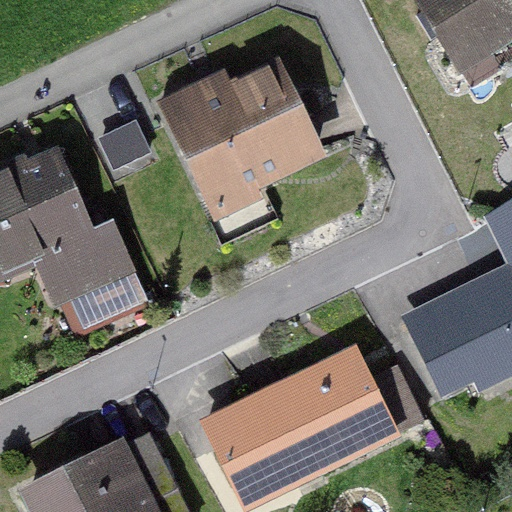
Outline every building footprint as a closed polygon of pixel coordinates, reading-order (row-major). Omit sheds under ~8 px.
[(511,32),(511,0),(413,0),(455,68),(511,32)] [(326,162),(278,63),(231,86),(224,73),(155,105),(215,229),(264,206),(258,195),(326,162)] [(152,156),(136,124),(98,142),(114,175),(152,156)] [(94,233),(58,153),(0,178),(0,287),(37,271),(55,313),(60,310),(74,341),(151,307),(113,224),(94,233)] [(511,203),(484,217),(508,268),(399,320),(440,405),(472,389),(478,400),(511,383),(511,203)] [(391,439),(351,359),(260,405),(300,484),(391,439)] [(158,511),(127,449),(23,500),(29,511),(158,511)]
